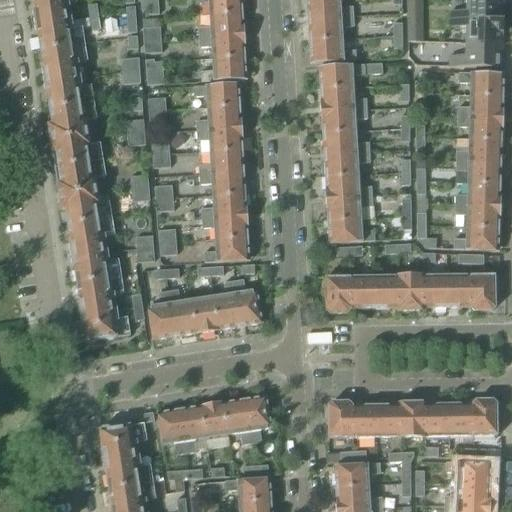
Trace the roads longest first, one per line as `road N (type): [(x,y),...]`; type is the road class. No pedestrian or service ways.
road 1 (residential): [(61,393),(0,11)]
road 2 (residential): [(272,0),(293,357)]
road 3 (residential): [(511,331),(385,332),(363,342),(361,360),(365,380),(381,387),(511,387)]
road 4 (residential): [(61,393),(293,357)]
road 5 (residential): [(293,357),(302,511)]
road 6 (residential): [(79,511),(61,393)]
